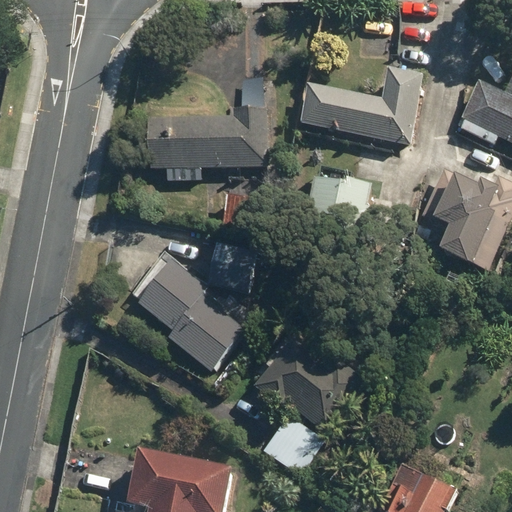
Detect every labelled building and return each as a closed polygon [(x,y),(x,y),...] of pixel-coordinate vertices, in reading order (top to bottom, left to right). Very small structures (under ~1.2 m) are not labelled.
[(382,77),(376,102),(304,87),(295,128),(411,151),(419,111),(424,85),(382,77)] [(139,173),(166,174),(166,185),(201,186),(202,174),(270,175),(271,127),(265,126),(266,81),(232,81),(232,126),(139,125),(139,173)] [(511,102),(476,88),(457,133),(494,148),(496,144),(511,150),(511,102)] [(481,186),(444,170),(422,222),(435,228),(431,236),(441,241),(435,253),(489,276),(511,222),(511,183),(487,172),(481,186)] [(373,196),(307,186),(287,313),(354,323),(373,196)] [(259,253),(213,246),(207,289),(253,295),(259,253)] [(133,310),(169,338),(165,343),(211,379),(215,374),(244,336),(201,303),(207,296),(168,266),(162,273),(133,310)] [(325,443),(362,398),(368,392),(346,373),(340,380),(291,339),(253,383),(255,385),(249,392),(277,415),(282,408),(325,443)] [(285,419),(258,455),(298,484),(325,449),(285,419)] [(223,511),(230,477),(132,458),(121,511),(223,511)] [(375,511),(445,511),(455,493),(401,464),(375,511)]
